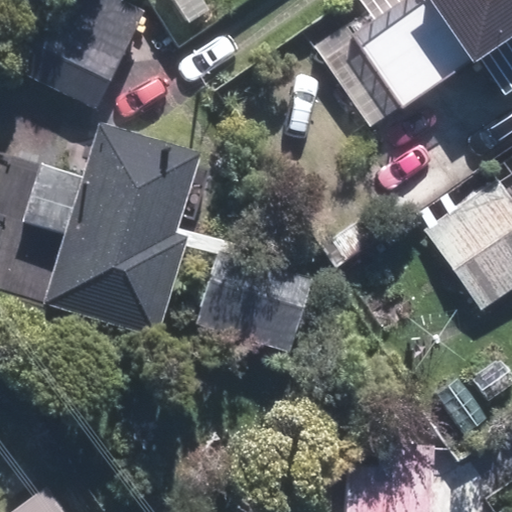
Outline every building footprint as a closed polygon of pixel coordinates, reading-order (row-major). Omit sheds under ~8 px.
[(21,0),(0,52),(0,63),(101,106),(144,0),(21,0)] [(408,106),(511,35),(511,0),(400,0),(356,30),(408,106)] [(104,118),(50,302),(165,335),(195,233),(183,229),(207,148),(104,118)] [(511,190),(504,178),(429,228),(484,309),(511,290),(511,190)] [(223,250),(203,319),(297,346),(317,277),(223,250)] [(350,438),(345,511),(436,511),(441,444),(350,438)] [(72,511),(52,484),(11,511),(72,511)]
